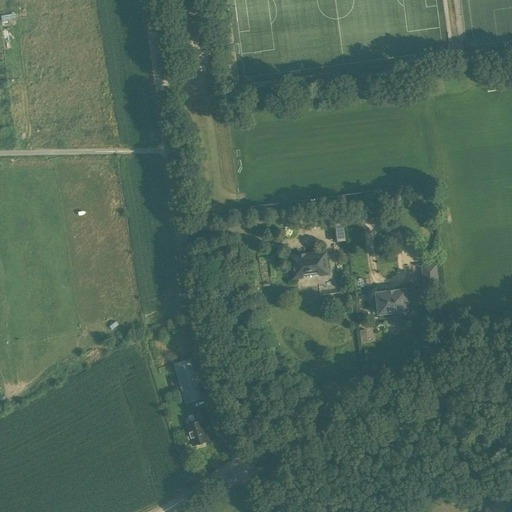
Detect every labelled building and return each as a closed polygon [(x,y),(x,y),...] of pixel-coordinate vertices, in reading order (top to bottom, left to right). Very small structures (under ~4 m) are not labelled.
[(457,41),(456,30),(448,30),(449,42),(457,41)] [(391,95),(392,103),(408,101),(407,93),(391,95)] [(345,225),(333,224),(332,240),(344,240),(345,225)] [(303,276),(305,277),(316,276),(318,274),(318,267),(327,266),(325,252),(300,255),(291,256),(293,277),(303,276)] [(424,283),(438,282),(436,264),(422,265),(424,283)] [(375,292),(378,314),(379,314),(380,318),(407,315),(406,311),(408,310),(407,303),(409,303),(408,295),(406,296),(405,288),(375,292)] [(467,335),(461,338),(465,345),(470,343),(467,335)] [(185,401),(202,396),(191,358),(173,363),(185,401)] [(203,424),(210,422),(206,410),(194,414),(196,420),(194,420),(194,423),(187,425),(188,431),(187,432),(189,439),(191,439),(193,445),(197,443),(198,445),(204,443),(203,441),(208,440),(203,424)]
